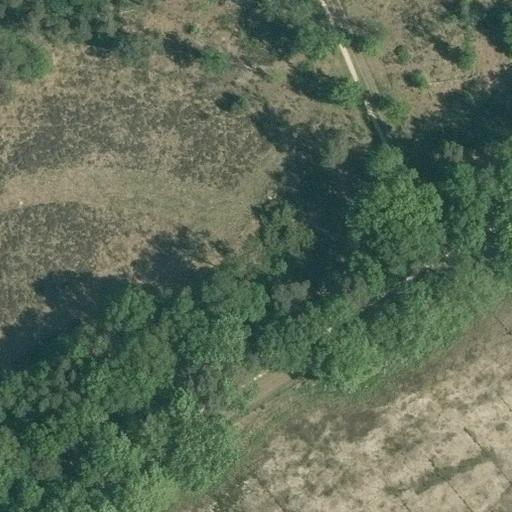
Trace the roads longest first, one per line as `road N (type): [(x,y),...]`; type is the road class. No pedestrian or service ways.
road 1 (track): [(461,263),(75,511)]
road 2 (track): [(461,263),(336,0)]
